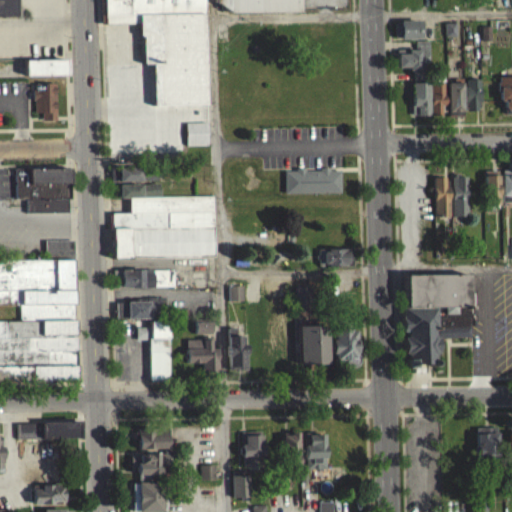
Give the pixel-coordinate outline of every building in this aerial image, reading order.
[(0,0),(0,23),(17,23),(16,0),(0,0)] [(298,0),(101,0),(102,32),(139,31),(140,72),(150,72),(151,124),(127,124),(127,116),(113,116),(113,124),(104,124),(105,159),(126,159),(126,164),(183,162),(182,153),(205,153),(202,0),(219,0),(219,20),(298,19),(298,0)] [(419,46),(418,28),(393,29),(393,47),(419,46)] [(395,62),(395,75),(407,74),(407,78),(427,77),(426,48),(413,49),(413,57),(406,58),(406,61),(395,62)] [(64,67),(22,68),(23,84),(64,83),(64,67)] [(511,83),(496,84),(497,109),(503,109),(503,121),(511,121),(511,83)] [(477,86),(463,87),(464,118),(478,118),(477,86)] [(444,114),(443,89),(428,90),(429,123),(440,123),(440,114),(444,114)] [(54,90),(41,91),(41,97),(32,98),(32,121),(40,120),(41,128),(55,128),(54,90)] [(427,123),(426,90),(410,91),(410,123),(427,123)] [(461,124),(460,90),(444,90),(446,125),(461,124)] [(13,176),(13,207),(24,207),(24,221),(65,220),(65,202),(68,202),(68,175),(13,176)] [(116,176),(116,189),(155,188),(155,175),(116,176)] [(283,177),(283,201),(339,201),(339,177),(283,177)] [(511,177),(499,178),(500,210),(511,209),(511,177)] [(497,183),(483,182),(482,212),(496,213),(497,183)] [(447,224),(446,184),(431,185),(432,225),(447,224)] [(466,224),(464,184),(449,184),(450,224),(466,224)] [(211,203),(158,204),(158,191),(117,192),(117,205),(127,205),(127,221),(110,221),(110,266),(212,264),(211,203)] [(72,248),(43,248),(43,267),(72,266),(72,248)] [(316,274),(351,273),(350,256),(316,256),(316,274)] [(0,268),(0,312),(17,312),(18,329),(0,329),(0,389),(74,387),(73,343),(72,343),(70,267),(0,268)] [(171,277),(111,278),(111,295),(171,294),(171,277)] [(467,282),(401,283),(402,338),(401,338),(402,376),(411,376),(411,373),(434,372),(434,360),(437,360),(437,346),(468,345),(467,282)] [(241,308),(240,293),(227,293),(227,308),(241,308)] [(309,294),(291,295),(291,311),(309,311),(309,294)] [(113,326),(157,326),(157,305),(147,305),(147,309),(114,309),(113,326)] [(147,387),(167,387),(166,328),(134,328),(134,347),(146,347),(147,387)] [(193,341),(210,341),(209,329),(192,330),(193,341)] [(297,373),(326,372),(325,333),(296,334),(297,373)] [(356,336),(331,335),(330,373),(356,373),(356,336)] [(239,343),(225,344),(226,377),(246,377),(245,351),(239,352),(239,343)] [(209,348),(184,347),(183,370),(200,371),(200,379),(215,379),(215,356),(209,356),(209,348)] [(15,430),(16,447),(76,445),(76,429),(15,430)] [(474,465),(496,464),(495,434),(473,435),(474,465)] [(167,456),(166,435),(135,436),(135,457),(167,456)] [(241,475),(261,474),(260,439),(240,439),(241,475)] [(297,440),(280,440),(281,472),(297,472),(297,440)] [(323,442),(304,442),(304,453),(303,453),(303,477),(324,477),(323,442)] [(128,474),(134,474),(135,482),(164,481),(163,460),(128,461),(128,474)] [(214,472),(198,473),(198,488),(214,488),(214,472)] [(247,483),(230,483),(230,507),(248,507),(247,483)] [(161,511),(161,489),(132,490),(132,511),(161,511)] [(61,492),(31,493),(31,511),(62,511),(61,492)]
